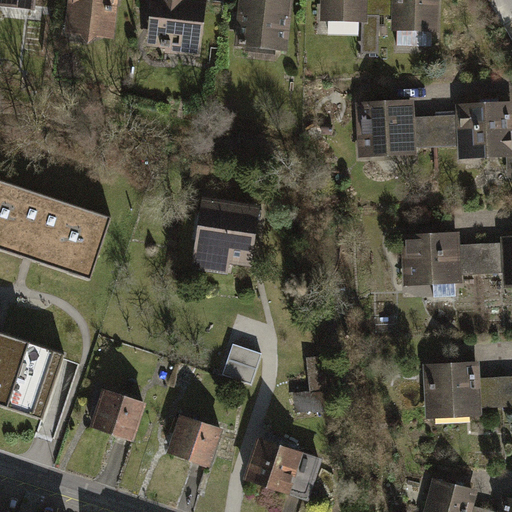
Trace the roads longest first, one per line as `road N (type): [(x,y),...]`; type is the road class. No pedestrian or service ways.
road 1 (track): [(230,511),(263,416),(273,336),(258,271)]
road 2 (residential): [(0,463),(147,511)]
